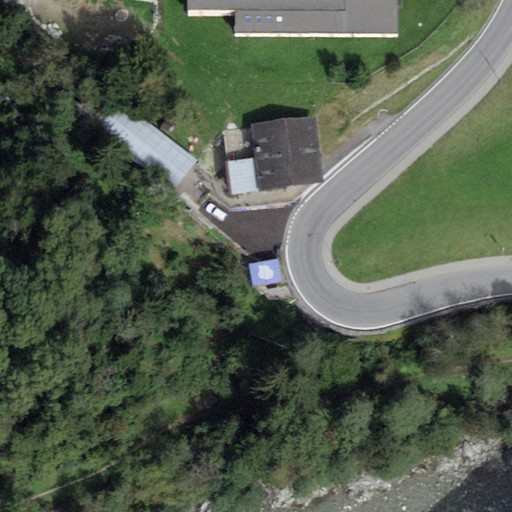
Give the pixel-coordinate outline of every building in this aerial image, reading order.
[(398,0),(188,0),(189,9),(234,9),(234,34),(398,34),(398,0)] [(174,190),(196,159),(115,100),(93,130),(174,190)] [(324,183),(316,118),(250,126),(254,158),(258,191),(324,183)] [(230,194),(258,191),(254,158),(226,161),(230,194)] [(253,272),(257,292),(281,287),(277,268),(253,272)]
